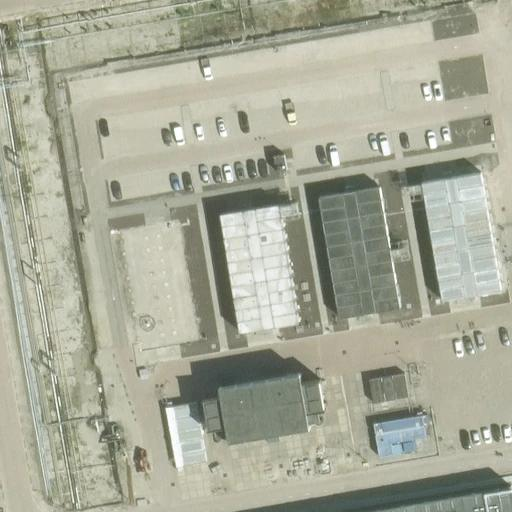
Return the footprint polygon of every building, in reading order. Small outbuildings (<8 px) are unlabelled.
[(482,171),(424,181),(444,302),(502,293),(482,171)] [(380,189),(321,198),(341,320),(399,311),(380,189)] [(280,205),(222,215),(242,337),(300,327),(280,205)] [(180,223),(118,233),(139,355),(200,344),(200,341),(180,223)] [(302,373),(221,386),(223,395),(207,397),(212,429),(229,426),(231,440),(311,427),(308,410),(325,408),(321,378),(303,381),(302,373)] [(428,413),(375,421),(380,456),(433,448),(428,413)] [(511,511),(511,486),(511,483),(351,511),(511,511)]
